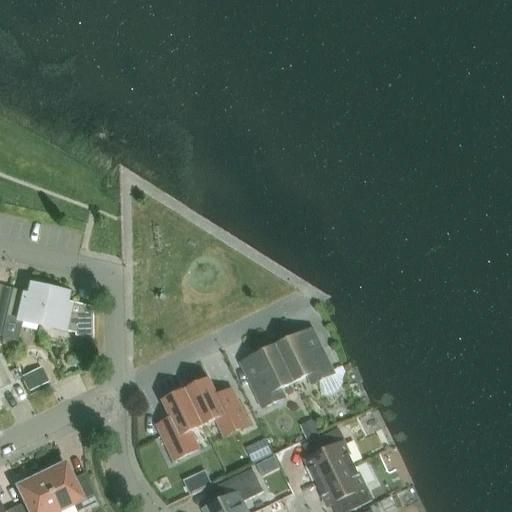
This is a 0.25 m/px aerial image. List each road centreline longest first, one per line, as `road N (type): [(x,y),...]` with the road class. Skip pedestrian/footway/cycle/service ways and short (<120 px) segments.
road 1 (residential): [(0,251),(114,276),(107,396)]
road 2 (residential): [(107,396),(307,296)]
road 3 (residential): [(154,511),(128,476),(107,396)]
